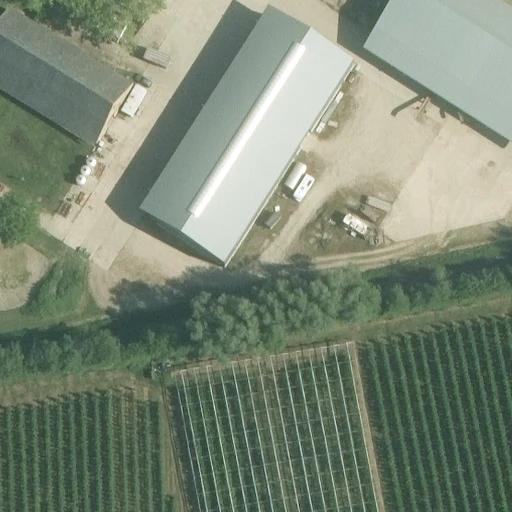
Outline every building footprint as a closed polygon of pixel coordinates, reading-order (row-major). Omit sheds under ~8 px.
[(61,0),(49,0),(46,6),(60,14),(67,3),(61,0)] [(511,17),(484,0),(396,0),(375,35),(511,121),(511,17)] [(0,87),(97,147),(123,105),(134,88),(9,11),(0,26),(0,87)] [(286,23),(157,226),(225,270),(355,66),(286,23)] [(0,196),(55,231),(71,205),(0,161),(0,196)] [(341,241),(356,255),(365,246),(350,231),(341,241)]
